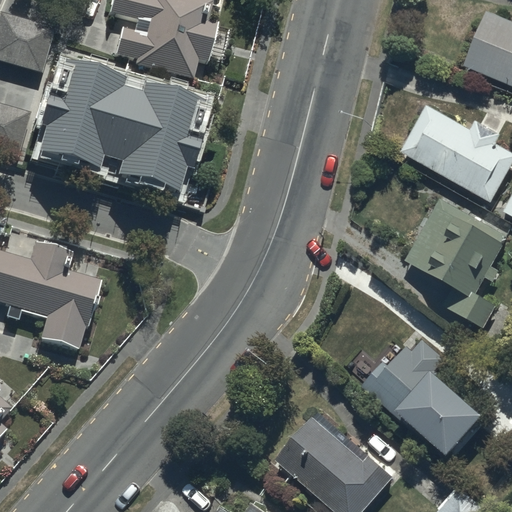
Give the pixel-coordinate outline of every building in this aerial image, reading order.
[(121,29),(114,57),(138,64),(137,68),(192,82),(197,63),(208,65),(217,30),(207,27),(214,0),(213,0),(108,0),(106,11),(139,19),(136,33),(121,29)] [(511,17),(490,8),(465,64),(511,85),(511,17)] [(0,17),(0,63),(44,76),(56,33),(0,17)] [(66,67),(41,165),(100,180),(104,164),(119,168),(115,185),(180,201),(204,107),(148,93),(146,102),(122,95),(125,82),(95,75),(66,67)] [(429,106),(403,153),(493,203),(511,169),(511,153),(498,146),(504,135),(478,120),(473,130),(429,106)] [(0,110),(0,156),(16,161),(28,118),(0,110)] [(511,237),(445,197),(407,259),(453,287),(444,303),(484,327),(498,303),(482,293),(489,281),(494,284),(502,271),(496,268),(511,241),(511,237)] [(0,304),(45,318),(38,343),(81,356),(102,286),(68,276),(74,256),(36,244),(30,264),(0,255),(0,304)] [(384,362),(364,385),(445,459),(450,453),(452,456),(488,417),(437,370),(447,359),(425,338),(414,351),(408,345),(388,367),(384,362)] [(0,441),(8,432),(1,426),(16,409),(0,394),(0,441)] [(319,410),(277,461),(336,511),(365,511),(397,475),(319,410)] [(511,432),(503,443),(511,450),(511,432)] [(472,511),(479,504),(460,488),(439,511),(472,511)] [(270,511),(256,502),(248,511),(233,511),(224,505),(219,511),(270,511)]
